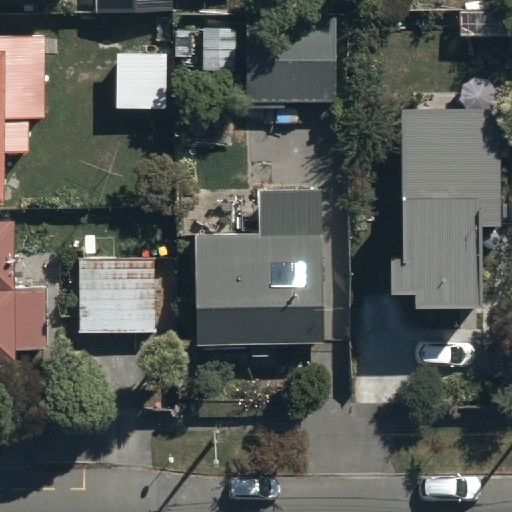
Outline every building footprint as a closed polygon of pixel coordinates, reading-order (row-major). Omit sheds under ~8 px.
[(173,0),(95,0),(96,10),(174,10),(173,0)] [(248,11),(248,94),(334,94),(334,11),(248,11)] [(0,23),(0,193),(8,193),(9,113),(42,114),(43,24),(0,23)] [(166,47),(116,49),(117,104),(167,102),(166,47)] [(415,300),(478,299),(477,223),(501,223),(500,107),(402,107),(403,251),(391,251),(391,282),(415,282),(415,300)] [(195,225),(195,336),(318,335),(318,184),(259,184),(259,225),(195,225)] [(0,351),(12,352),(12,337),(47,338),(47,278),(13,278),(14,215),(0,214),(0,351)] [(78,255),(77,325),(156,325),(157,255),(78,255)]
